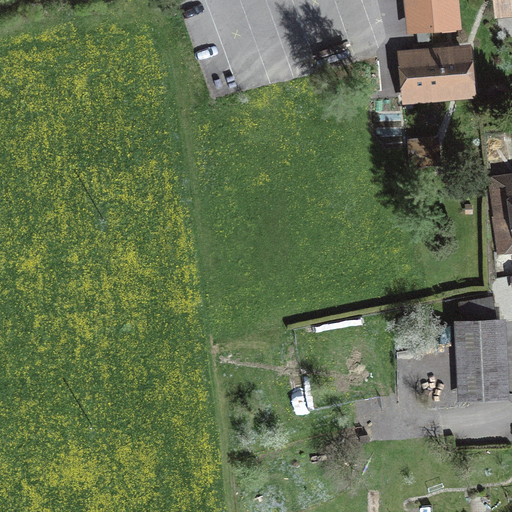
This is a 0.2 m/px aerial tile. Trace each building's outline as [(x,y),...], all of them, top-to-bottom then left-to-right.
[(456,21),(453,0),(408,0),(411,25),(456,21)] [(409,94),(468,88),(464,53),(406,59),(409,94)] [(412,159),(436,156),(433,134),(409,136),(412,159)] [(494,216),(497,251),(511,249),(511,184),(507,185),(511,215),(494,216)] [(463,303),(466,318),(491,314),(488,299),(463,303)] [(500,322),(465,324),(468,395),(503,394),(500,322)]
